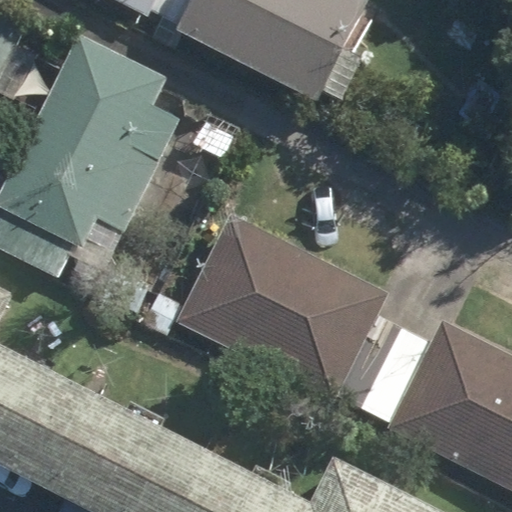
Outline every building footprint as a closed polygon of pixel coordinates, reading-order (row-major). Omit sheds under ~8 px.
[(152,0),(92,0),(141,24),(152,0)] [(352,12),(327,0),(182,0),(162,42),(302,111),(352,12)] [(0,71),(18,35),(0,26),(0,71)] [(156,88),(67,44),(0,184),(0,263),(48,286),(62,257),(71,261),(87,228),(116,242),(171,129),(143,115),(156,88)] [(380,301),(223,220),(168,330),(328,409),(380,301)] [(511,368),(434,329),(379,437),(511,504),(511,368)] [(390,511),(316,474),(296,511),(283,511),(0,367),(0,489),(45,511),(390,511)]
